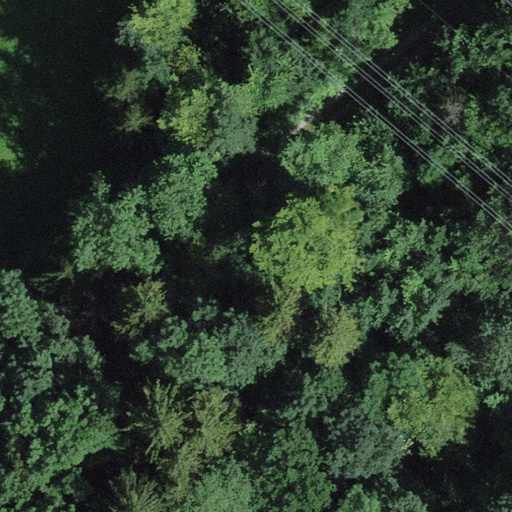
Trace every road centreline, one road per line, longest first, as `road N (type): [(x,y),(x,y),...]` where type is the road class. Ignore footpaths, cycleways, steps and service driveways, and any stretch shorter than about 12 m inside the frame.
road 1 (track): [(460,0),(277,151),(107,315),(65,413),(48,511)]
road 2 (track): [(107,315),(507,511)]
